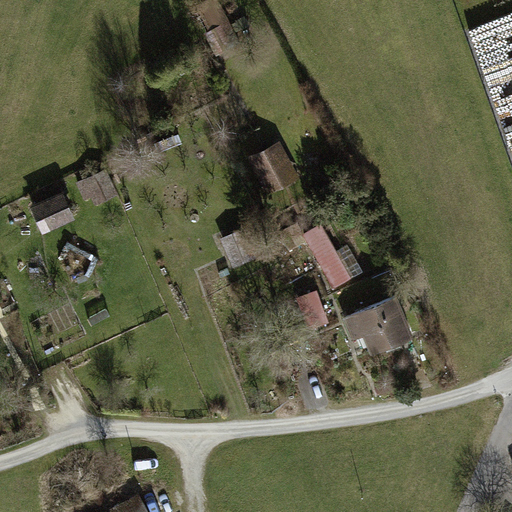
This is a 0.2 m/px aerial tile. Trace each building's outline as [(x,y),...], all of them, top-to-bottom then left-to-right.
[(208,10),(225,43),(242,34),(224,2),(208,10)] [(294,138),(263,152),(284,196),(315,182),(294,138)] [(96,205),(123,194),(112,169),(85,180),(96,205)] [(70,193),(37,205),(47,233),(80,221),(70,193)] [(341,212),(307,230),(342,295),(376,277),(341,212)] [(405,291),(363,313),(384,351),(425,330),(405,291)] [(159,511),(149,494),(116,511),(159,511)]
